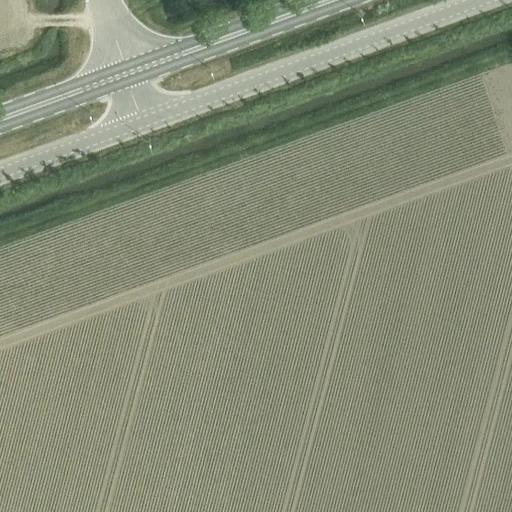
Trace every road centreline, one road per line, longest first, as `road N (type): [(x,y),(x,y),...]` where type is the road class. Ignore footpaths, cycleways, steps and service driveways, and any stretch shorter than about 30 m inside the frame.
road 1 (unclassified): [(482,0),(144,121)]
road 2 (secondary): [(127,73),(332,0)]
road 3 (unclassified): [(144,121),(0,173)]
road 4 (secondary): [(0,119),(127,73)]
